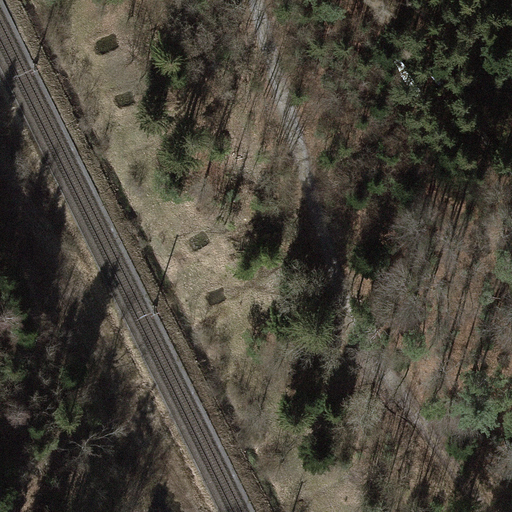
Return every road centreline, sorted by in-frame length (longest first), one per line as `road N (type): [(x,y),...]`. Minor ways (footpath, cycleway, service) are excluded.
road 1 (track): [(484,511),(341,295),(258,0)]
road 2 (track): [(511,187),(365,0)]
